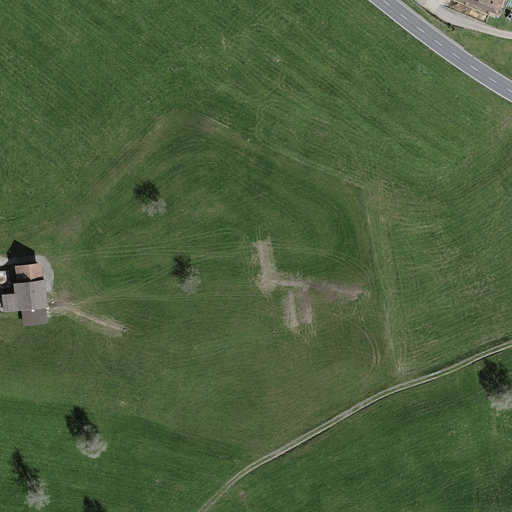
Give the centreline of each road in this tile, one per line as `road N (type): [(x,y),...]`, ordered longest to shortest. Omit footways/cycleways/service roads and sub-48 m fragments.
road 1 (track): [(203,511),(240,478),(384,394),(511,345)]
road 2 (secondary): [(383,0),(511,92)]
